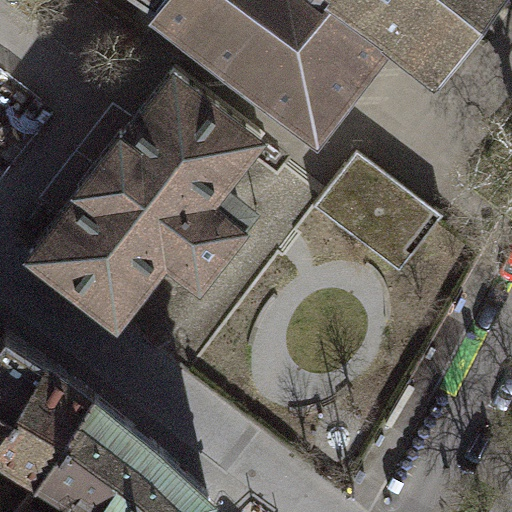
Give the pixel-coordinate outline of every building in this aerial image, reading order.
[(162,0),(156,8),(307,128),(385,32),(429,67),(480,0),(162,0)] [(261,129),(174,64),(126,128),(122,125),(78,185),(82,187),(30,248),(119,314),(169,253),(202,276),(245,221),(213,194),(261,129)] [(444,222),(358,153),(321,204),(406,272),(444,222)] [(90,390),(6,331),(0,341),(0,449),(38,472),(90,390)] [(202,511),(208,490),(90,390),(38,472),(71,494),(63,506),(72,511),(202,511)] [(38,511),(24,501),(14,511),(38,511)]
